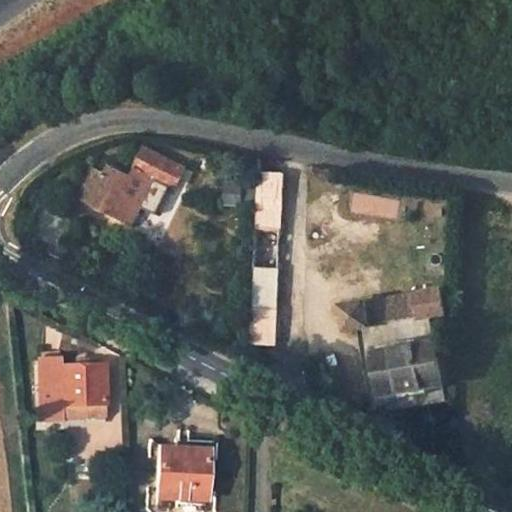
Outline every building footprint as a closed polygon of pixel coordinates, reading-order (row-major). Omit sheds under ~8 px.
[(79,196),(133,222),(153,182),(162,186),(165,179),(176,184),(184,168),(147,149),(138,168),(136,168),(133,176),(110,165),(105,174),(92,167),(79,196)] [(251,340),(274,341),(282,173),(259,172),(251,340)] [(227,179),(227,200),(244,200),(244,180),(227,179)] [(442,290),(343,307),(347,330),(357,328),(362,356),(377,353),(382,392),(443,384),(432,316),(445,313),(442,290)] [(368,394),(382,392),(377,353),(362,356),(368,394)] [(38,360),(39,419),(61,418),(61,408),(103,408),(102,366),(59,366),(59,360),(38,360)] [(368,394),(372,412),(445,401),(443,384),(382,392),(368,394)] [(103,408),(61,408),(61,418),(103,416),(103,408)] [(158,446),(155,497),(203,499),(205,448),(158,446)]
